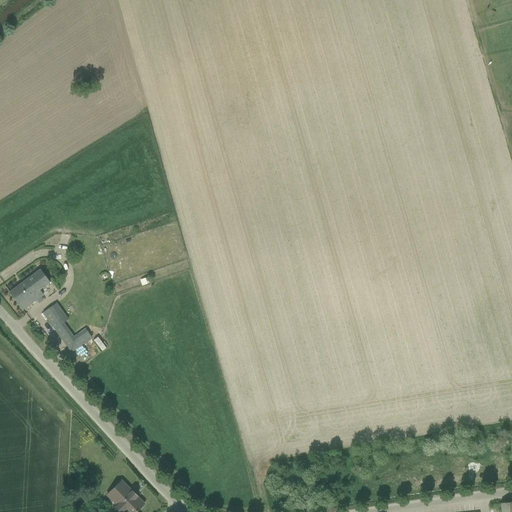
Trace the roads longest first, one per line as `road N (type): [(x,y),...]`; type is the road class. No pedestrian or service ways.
road 1 (unclassified): [(195,511),(0,304)]
road 2 (unclassified): [(511,493),(382,511)]
